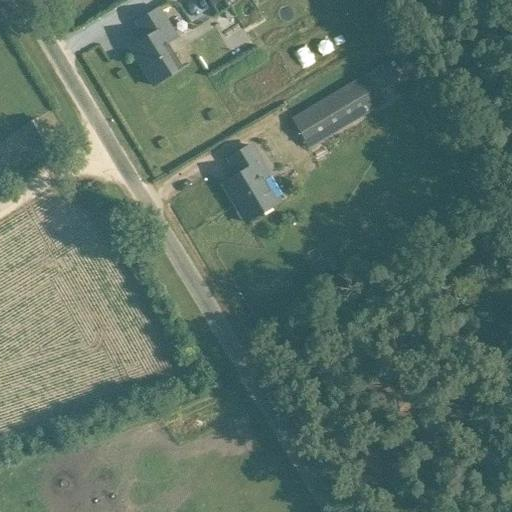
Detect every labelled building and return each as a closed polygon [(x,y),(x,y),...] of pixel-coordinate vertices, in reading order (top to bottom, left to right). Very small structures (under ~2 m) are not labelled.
[(154,86),(171,75),(182,69),(167,44),(176,38),(159,9),(158,10),(137,22),(146,38),(135,45),(148,66),(143,68),(154,86)] [(473,40),(449,55),(459,72),(483,58),(473,40)] [(311,148),(383,102),(378,94),(397,82),(385,61),(293,120),(311,148)] [(426,83),(409,94),(428,124),(445,113),(426,83)] [(36,119),(22,128),(29,138),(42,130),(36,119)] [(246,222),(274,205),(259,180),(268,175),(250,145),(229,159),(238,175),(227,182),(240,202),(235,205),(246,222)] [(332,257),(326,260),(333,272),(339,268),(332,257)]
